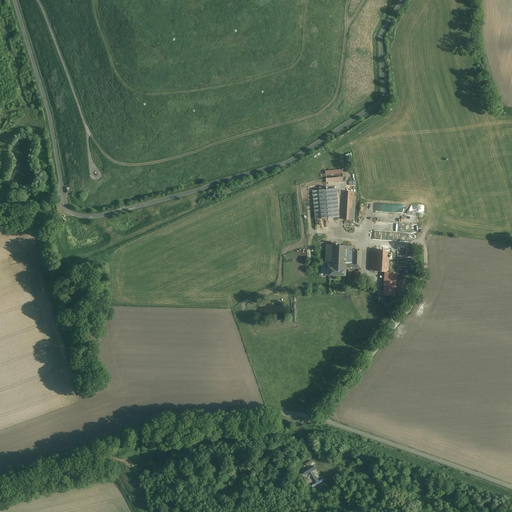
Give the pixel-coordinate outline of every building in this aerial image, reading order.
[(343,169),(325,170),(326,182),(343,181),(343,169)] [(312,191),(315,218),(340,216),(337,188),(312,191)] [(345,221),(355,221),(356,192),(346,192),(345,221)] [(350,246),(327,245),(326,262),(329,262),(329,264),(330,264),(330,266),(346,267),(361,268),(362,252),(355,252),(355,251),(350,251),(350,246)] [(389,251),(372,250),(371,271),(385,272),(388,272),(389,251)] [(346,267),(330,266),(330,264),(329,264),(328,263),(328,269),(330,269),(330,275),(345,276),(346,267)] [(397,273),(388,272),(385,272),(383,296),(396,296),(397,273)] [(311,483),(312,485),(326,480),(325,477),(311,483)]
